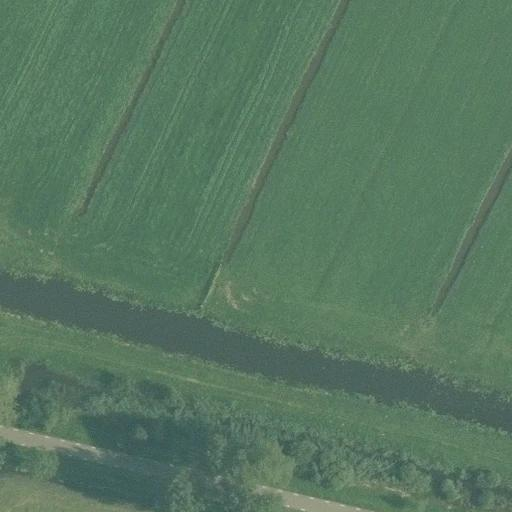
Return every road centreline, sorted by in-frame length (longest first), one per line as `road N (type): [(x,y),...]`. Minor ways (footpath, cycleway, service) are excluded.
road 1 (track): [(511,446),(0,319)]
road 2 (unclassified): [(323,511),(0,435)]
